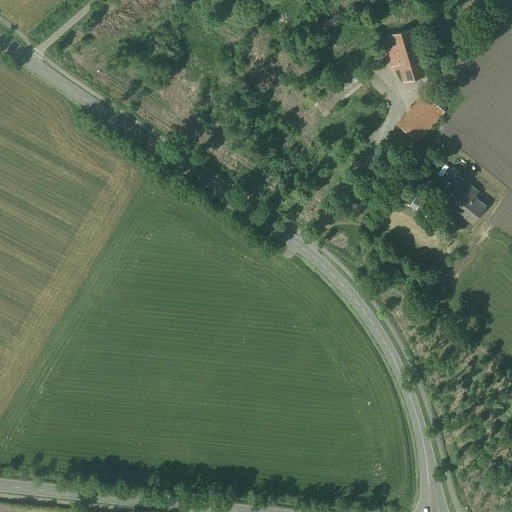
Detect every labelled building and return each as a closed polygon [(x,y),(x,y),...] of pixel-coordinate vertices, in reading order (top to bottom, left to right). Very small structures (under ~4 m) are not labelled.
[(414,28),(384,37),(392,66),(398,64),(403,80),(403,82),(428,75),(414,28)] [(352,71),(314,104),(325,116),(357,88),(363,84),(352,71)] [(444,111),(425,94),(399,124),(417,141),(421,137),(444,111)] [(452,167),(442,180),(449,185),(459,173),(452,167)] [(478,192),(457,175),(450,184),(456,189),(447,200),(474,222),(487,206),(475,196),(478,192)]
